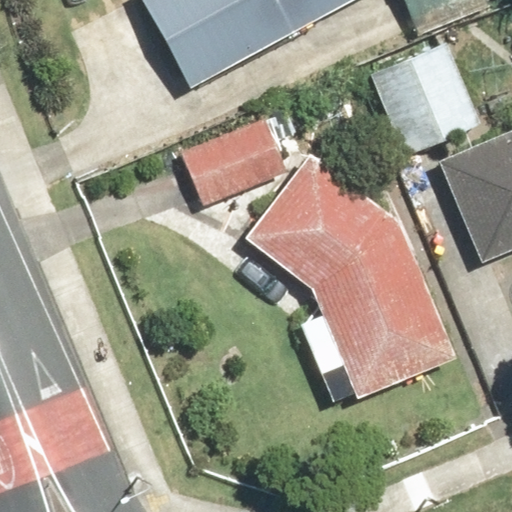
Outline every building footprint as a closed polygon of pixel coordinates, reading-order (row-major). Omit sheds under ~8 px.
[(132,0),(179,91),(356,0),(132,0)] [(405,0),(419,32),(492,0),(405,0)] [(446,47),(371,78),(403,156),(478,125),(446,47)] [(265,120),(178,152),(199,210),(286,178),(265,120)] [(511,136),(438,166),(476,262),(511,247),(511,136)] [(243,244),(308,291),(350,400),(444,364),(392,227),(303,163),(243,244)]
